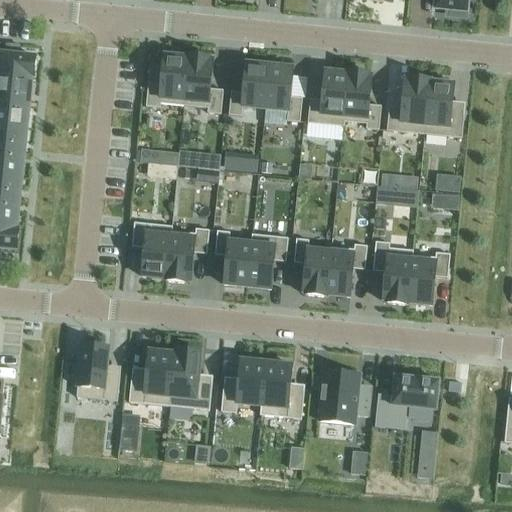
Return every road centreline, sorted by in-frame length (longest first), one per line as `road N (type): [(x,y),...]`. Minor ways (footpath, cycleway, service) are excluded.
road 1 (residential): [(82,309),(511,352)]
road 2 (residential): [(511,58),(109,19)]
road 3 (residential): [(109,19),(82,309)]
